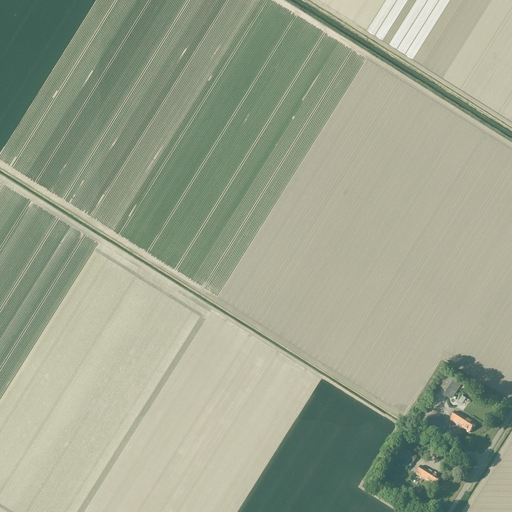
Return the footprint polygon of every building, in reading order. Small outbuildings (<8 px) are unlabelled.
[(445,369),(434,386),(451,397),(462,380),(445,369)] [(469,433),(475,425),(455,412),(449,420),(457,425),(460,428),(460,427),(469,433)] [(432,419),(428,426),(441,434),(445,427),(432,419)] [(412,464),(416,458),(400,448),(396,454),(399,457),(398,458),(404,462),(405,460),(412,464)] [(433,451),(430,455),(437,460),(440,455),(433,451)] [(421,466),(415,475),(435,487),(441,479),(432,473),(428,471),(421,466)]
